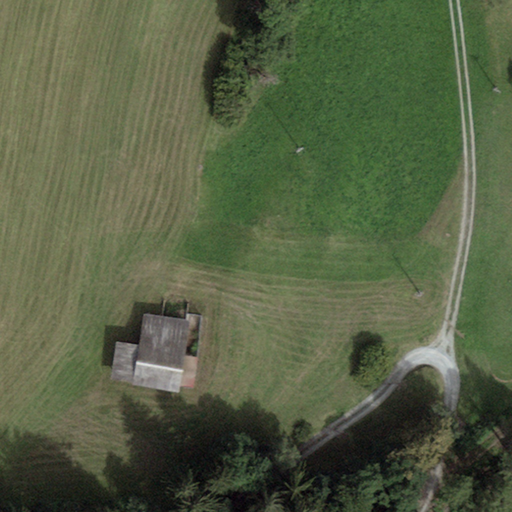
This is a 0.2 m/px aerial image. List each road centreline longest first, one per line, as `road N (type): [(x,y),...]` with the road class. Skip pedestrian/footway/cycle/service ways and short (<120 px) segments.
road 1 (track): [(200,511),(310,448),(383,392),(420,351),(447,353),(457,388),(436,478),(407,511)]
road 2 (track): [(453,0),(464,48),(470,248),(447,353)]
